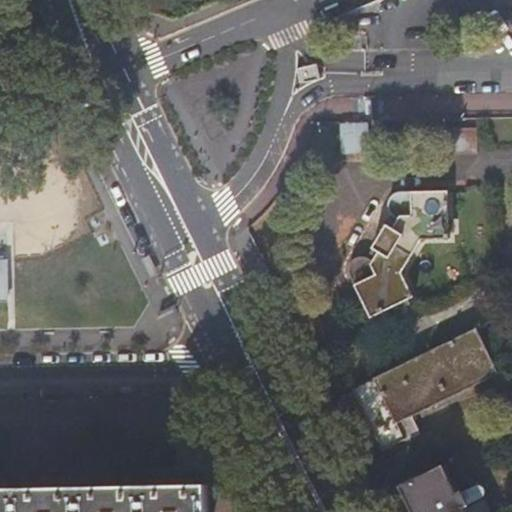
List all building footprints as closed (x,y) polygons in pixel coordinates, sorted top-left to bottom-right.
[(316,66),(296,70),(300,85),(319,80),(318,72),(316,66)] [(380,122),(344,123),(344,154),(381,153),(380,122)] [(480,152),(480,126),(448,127),(448,152),(480,152)] [(447,238),(447,190),(402,191),(397,192),(392,194),(389,198),(388,204),(389,210),(390,213),(394,216),(369,256),(364,254),(359,254),(355,255),(351,258),(348,263),(348,269),(371,316),(411,297),(401,270),(422,239),(447,238)] [(7,259),(0,258),(0,298),(8,298),(7,259)] [(352,389),(382,448),(404,437),(405,439),(420,432),(412,415),(497,372),(475,327),(352,389)] [(490,511),(472,473),(463,477),(455,461),(401,487),(412,511),(490,511)] [(206,511),(206,482),(169,483),(130,483),(131,511),(206,511)] [(131,511),(130,483),(98,484),(63,485),(62,511),(131,511)] [(62,511),(63,485),(32,486),(2,487),(2,511),(62,511)]
